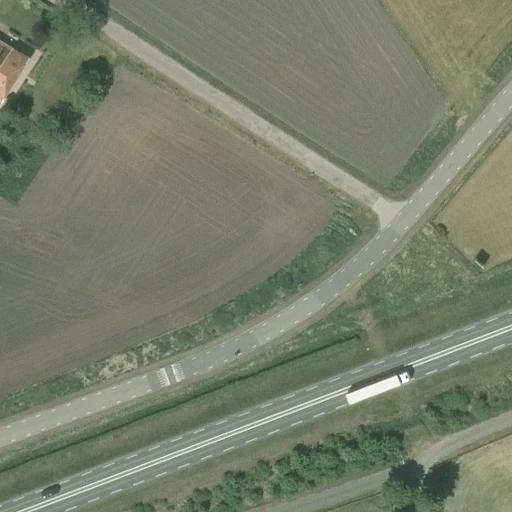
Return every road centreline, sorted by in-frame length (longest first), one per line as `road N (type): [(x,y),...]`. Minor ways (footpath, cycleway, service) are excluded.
road 1 (unclassified): [(0,428),(276,321),(348,272),(511,87)]
road 2 (primary): [(24,511),(511,328)]
road 3 (unknown): [(399,213),(65,0)]
road 4 (unclassified): [(511,417),(415,467),(283,511)]
